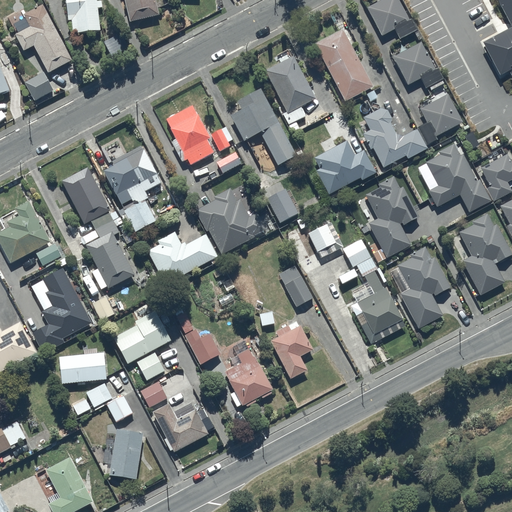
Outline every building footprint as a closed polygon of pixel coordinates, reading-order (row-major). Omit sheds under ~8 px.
[(24,51),(34,45),(48,73),(72,60),(43,4),(41,5),(38,0),(30,0),(29,1),(34,9),(16,18),(22,30),(15,34),(24,51)] [(66,0),(68,20),(71,19),(73,33),(100,29),(97,7),(102,6),(101,0),(97,1),(97,0),(66,0)] [(124,0),(130,21),(159,14),(155,0),(124,0)] [(398,0),(379,0),(366,7),(381,35),(394,28),(399,38),(417,29),(407,10),(405,11),(398,0)] [(511,0),(499,0),(511,24),(511,28),(486,43),(502,73),(509,69),(511,74),(511,0)] [(342,28),(313,43),(344,100),(372,86),(342,28)] [(422,41),(392,56),(407,85),(420,78),(425,88),(429,87),(430,90),(444,83),(442,80),(444,78),(438,67),(436,68),(422,41)] [(293,56),(264,70),(286,111),(282,113),(288,124),(305,115),(300,106),(315,98),(293,56)] [(0,93),(10,89),(0,64),(0,93)] [(44,71),(24,82),(34,100),(54,89),(44,71)] [(295,155),(260,88),(237,100),(241,109),(230,115),(243,140),(259,131),(277,165),(295,155)] [(448,94),(419,108),(426,123),(417,127),(417,128),(402,135),(396,134),(390,123),(390,122),(391,121),(391,120),(391,119),(391,118),(391,117),(390,116),(390,115),(390,114),(389,114),(389,113),(388,112),(388,111),(387,111),(387,110),(386,110),(385,109),(384,109),(383,108),(382,108),(381,108),(380,108),(363,117),(369,129),(362,133),(370,149),(373,147),(383,167),(405,155),(407,159),(428,148),(426,144),(436,139),(435,136),(462,122),(448,94)] [(480,100),(473,104),(482,122),(490,119),(480,100)] [(197,114),(191,105),(166,119),(171,127),(169,128),(175,139),(170,141),(181,161),(187,158),(190,165),(214,151),(207,140),(211,137),(197,114)] [(225,127),(211,134),(214,139),(213,139),(219,150),(229,145),(227,142),(232,139),(225,127)] [(328,194),(361,177),(361,179),(375,172),(364,149),(354,154),(347,140),(313,157),(319,168),(316,170),(328,194)] [(453,144),(437,152),(439,155),(425,162),(437,186),(428,191),(437,207),(460,194),(468,212),(491,202),(480,178),(475,181),(463,154),(459,156),(453,144)] [(140,145),(111,161),(130,198),(120,203),(124,210),(119,213),(129,232),(134,229),(135,231),(156,220),(144,199),(148,197),(144,190),(161,182),(143,147),(141,148),(140,145)] [(235,152),(216,162),(222,173),(240,163),(235,152)] [(511,162),(507,154),(480,168),(490,185),(486,187),(493,201),(511,191),(511,190),(507,181),(511,178),(511,162)] [(87,167),(60,180),(84,224),(90,220),(99,237),(85,244),(98,268),(92,271),(101,288),(106,286),(107,288),(133,274),(113,235),(119,232),(115,226),(122,222),(119,217),(116,211),(110,214),(108,211),(110,209),(87,167)] [(380,187),(365,195),(377,218),(368,223),(386,257),(411,244),(400,223),(402,222),(403,224),(418,216),(403,186),(400,188),(393,176),(378,184),(380,187)] [(285,209),(271,184),(259,191),(272,216),(285,209)] [(215,199),(195,210),(206,231),(208,230),(220,254),(262,233),(261,231),(265,229),(256,212),(249,215),(240,198),(237,200),(231,187),(213,196),(215,199)] [(511,198),(499,205),(509,223),(506,225),(511,236),(511,198)] [(0,230),(0,242),(10,262),(50,242),(28,200),(15,207),(19,215),(7,221),(9,226),(0,230)] [(473,224),(458,232),(471,255),(462,260),(479,294),(504,282),(494,261),(496,260),(497,261),(511,255),(496,224),(493,225),(487,214),(472,221),(473,224)] [(326,223),(307,233),(317,251),(321,257),(343,246),(331,222),(327,224),(326,223)] [(205,233),(185,244),(184,242),(180,244),(174,231),(157,240),(159,244),(147,250),(164,284),(210,261),(211,263),(218,260),(205,233)] [(360,239),(343,249),(352,266),(370,257),(360,239)] [(53,243),(54,244),(36,252),(42,266),(45,265),(46,267),(58,261),(61,266),(66,263),(64,258),(66,257),(60,244),(59,245),(57,241),(53,243)] [(400,294),(418,327),(442,314),(431,294),(434,293),(434,294),(450,286),(433,255),(430,257),(424,246),(409,254),(411,257),(397,265),(398,267),(390,272),(401,293),(400,294)] [(295,265),(279,274),(296,307),(313,298),(301,275),(300,276),(295,265)] [(92,321),(62,267),(43,277),(50,289),(44,293),(51,306),(41,311),(48,324),(32,332),(43,352),(64,341),(62,338),(92,321)] [(383,288),(373,270),(364,275),(369,285),(352,294),(361,312),(355,315),(370,344),(406,326),(386,286),(383,288)] [(138,288),(142,297),(154,291),(150,283),(138,288)] [(113,313),(106,298),(101,301),(100,299),(91,303),(100,320),(113,313)] [(113,337),(127,363),(170,340),(155,310),(135,321),(136,324),(113,337)] [(271,311),(259,314),(261,325),(274,322),(271,311)] [(185,333),(193,329),(184,312),(176,316),(185,333)] [(306,370),(300,356),(312,349),(299,325),(298,325),(296,320),(275,331),(278,336),(270,340),(290,379),(306,370)] [(0,371),(37,352),(21,321),(2,330),(0,326),(0,371)] [(193,329),(185,333),(185,334),(184,335),(199,364),(220,353),(209,333),(200,337),(195,329),(193,330),(193,329)] [(256,364),(243,339),(232,346),(237,355),(230,359),(233,366),(224,371),(229,380),(228,380),(234,391),(230,394),(237,406),(241,404),(241,405),(245,403),(246,406),(256,400),(255,398),(261,395),(262,398),(272,392),(270,390),(272,389),(258,363),(256,364)] [(83,354),(58,356),(60,383),(77,382),(77,385),(85,385),(85,380),(105,379),(103,352),(96,353),(95,348),(83,350),(83,354)] [(154,352),(136,362),(146,380),(164,370),(154,352)] [(158,381),(140,391),(148,407),(167,398),(158,381)] [(97,386),(85,392),(93,407),(112,397),(107,389),(101,392),(97,386)] [(123,395),(106,404),(116,422),(132,413),(123,395)] [(168,403),(152,412),(168,442),(166,442),(168,445),(169,444),(173,452),(208,433),(196,410),(177,419),(168,403)] [(0,452),(10,447),(10,449),(15,446),(14,444),(25,438),(16,421),(4,427),(1,421),(0,421),(0,452)] [(141,431),(116,428),(115,434),(107,433),(103,463),(110,464),(109,474),(136,477),(141,431)] [(71,511),(93,501),(70,456),(45,469),(57,492),(48,497),(50,502),(49,503),(53,511),(71,511)] [(0,511),(4,511),(9,510),(0,492),(0,511)]
